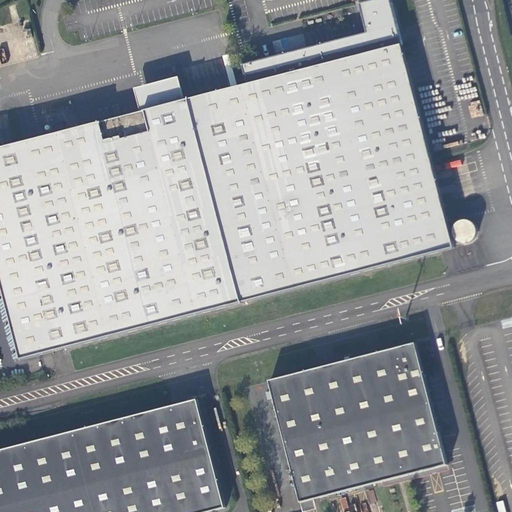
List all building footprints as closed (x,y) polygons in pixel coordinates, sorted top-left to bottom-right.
[(0,272),(22,360),(455,248),(454,244),(460,243),(464,244),(467,244),(470,243),(473,242),(475,240),(477,236),(478,232),(477,229),(475,225),(472,222),(468,221),(464,221),(460,223),(456,226),(455,230),(455,234),(452,235),(391,0),(375,0),(360,4),(368,33),(373,53),(248,85),(186,101),(143,112),(0,149),(0,272)] [(243,65),(248,85),(373,53),(368,33),(306,49),(306,50),(292,54),(292,53),(243,65)] [(276,41),(279,53),(309,46),(306,34),(276,41)] [(215,73),(216,82),(190,87),(191,92),(236,84),(232,64),(224,66),(223,58),(210,61),(211,67),(214,66),(215,73)] [(137,89),(143,112),(186,101),(180,78),(137,89)] [(481,102),(472,103),(473,116),(482,116),(481,102)] [(417,344),(271,381),(302,503),(449,465),(417,344)] [(0,511),(211,511),(227,508),(199,400),(0,451),(0,511)] [(373,490),(367,491),(370,503),(376,501),(373,490)]
